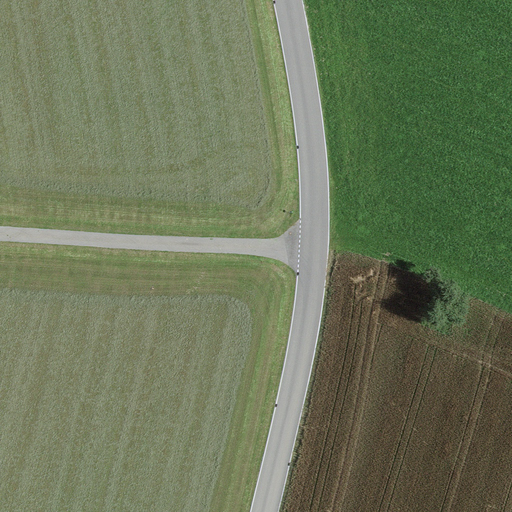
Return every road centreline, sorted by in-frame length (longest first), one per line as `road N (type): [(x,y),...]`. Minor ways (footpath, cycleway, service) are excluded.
road 1 (tertiary): [(264,511),(314,249),(309,120),(287,0)]
road 2 (track): [(0,233),(314,249)]
